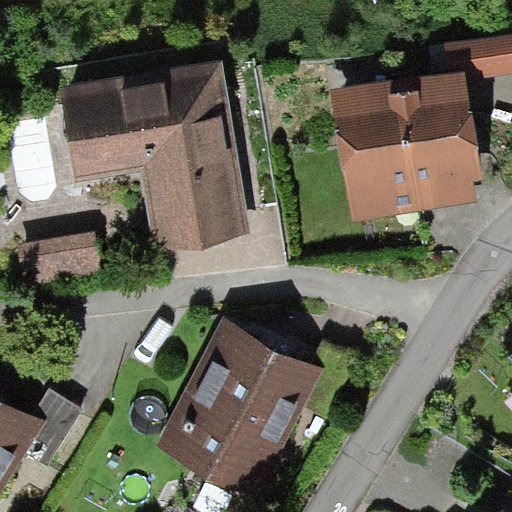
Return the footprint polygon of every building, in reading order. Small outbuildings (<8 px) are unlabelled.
[(511,22),(447,32),(450,51),(467,49),(470,69),(511,61),(511,22)] [(223,48),(62,74),(77,169),(146,158),(159,236),(252,221),(233,106),(223,48)] [(450,51),(331,76),(354,212),(479,194),(476,174),(475,168),(485,167),(470,69),(467,49),(450,51)] [(94,237),(26,247),(32,281),(99,270),(94,237)] [(157,436),(258,487),(304,398),(325,356),(313,351),(271,329),(224,305),(157,436)] [(322,332),(313,351),(325,356),(304,398),(328,409),(358,350),(322,332)] [(82,400),(49,381),(35,404),(45,410),(24,444),(47,458),(82,400)] [(0,382),(0,482),(24,444),(45,410),(35,404),(0,382)] [(473,511),(502,511),(481,499),(473,511)]
